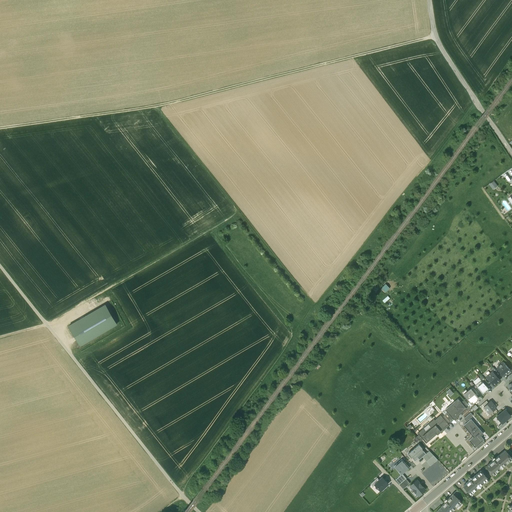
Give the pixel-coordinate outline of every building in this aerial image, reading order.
[(494,181),(489,184),(493,190),(498,186),(494,181)] [(105,305),(69,326),(82,347),(117,326),(105,305)] [(511,370),(503,362),(497,368),(504,376),(511,370)] [(499,380),(492,372),(486,377),(493,385),(499,380)] [(481,380),(475,385),(482,394),(489,389),(481,380)] [(470,389),(464,394),(472,403),(478,398),(470,389)] [(453,419),(466,408),(465,407),(468,404),(464,400),(461,402),(458,398),(445,410),(453,419)] [(490,401),(483,407),(489,414),(496,408),(490,401)] [(510,416),(505,409),(497,417),(502,423),(510,416)] [(466,421),(473,415),(471,413),(464,418),(466,421)] [(448,424),(440,415),(434,420),(434,419),(428,424),(430,426),(425,431),(423,428),(417,433),(419,435),(416,437),(420,441),(422,439),(426,443),(448,424)] [(471,435),(479,428),(471,419),(463,425),(471,435)] [(479,428),(471,435),(473,437),(469,440),(475,447),(484,439),(480,436),(483,433),(479,428)] [(422,448),(418,444),(407,453),(411,458),(411,457),(415,461),(418,458),(418,457),(419,456),(421,458),(422,456),(426,453),(421,449),(422,448)] [(486,466),(493,474),(496,471),(496,472),(499,470),(498,469),(501,467),(502,467),(504,466),(503,465),(506,463),(509,461),(509,460),(511,458),(509,455),(506,451),(505,450),(486,466)] [(426,453),(422,456),(430,465),(437,459),(429,451),(426,453)] [(409,468),(402,459),(393,466),(401,475),(402,474),(404,472),(404,471),(405,470),(406,471),(409,468)] [(464,487),(468,491),(470,494),(473,491),(476,489),(475,489),(478,486),(479,487),(481,485),(480,485),(487,478),(481,470),(463,485),(464,487)] [(401,475),(395,479),(399,484),(406,478),(402,474),(401,475)] [(388,484),(382,477),(374,484),(381,491),(388,484)] [(406,478),(399,484),(403,489),(410,483),(406,478)] [(425,490),(417,480),(410,485),(418,495),(425,490)] [(453,494),(457,498),(461,494),(457,490),(453,494)] [(453,494),(435,511),(450,511),(451,511),(452,511),(453,510),(453,509),(455,506),(458,509),(463,504),(460,501),(457,498),(453,494)]
